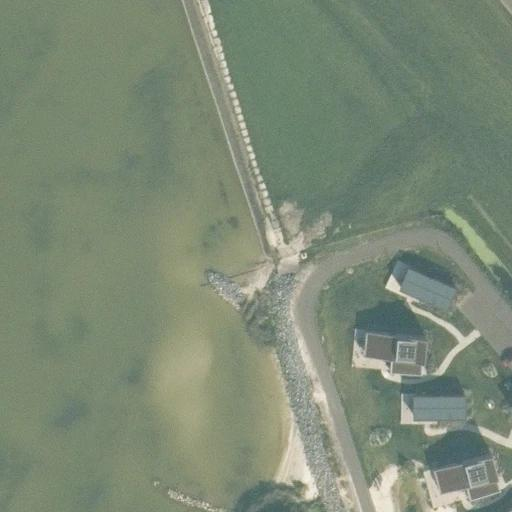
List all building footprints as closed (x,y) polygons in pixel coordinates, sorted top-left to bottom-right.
[(410,264),(401,267),(409,295),(419,292),(410,264)] [(379,277),(358,283),(360,288),(350,291),(355,307),(377,300),(376,297),(385,294),(379,277)] [(328,314),(348,313),(346,287),(327,289),(328,314)] [(471,307),(482,332),(491,328),(481,303),(471,307)] [(428,330),(375,329),(375,353),(399,354),(405,354),(416,354),(428,355),(428,341),(428,330)] [(349,382),(365,378),(359,351),(343,354),(349,382)] [(409,395),(424,389),(420,376),(404,382),(409,395)] [(403,414),(413,411),(406,390),(397,393),(403,414)] [(359,421),(377,420),(376,397),(358,398),(359,421)] [(504,442),(511,440),(511,420),(501,422),(504,442)] [(500,476),(495,453),(443,464),(449,488),(500,476)] [(399,459),(378,466),(386,487),(406,479),(399,459)] [(501,505),(493,482),(474,488),(482,511),(501,505)]
